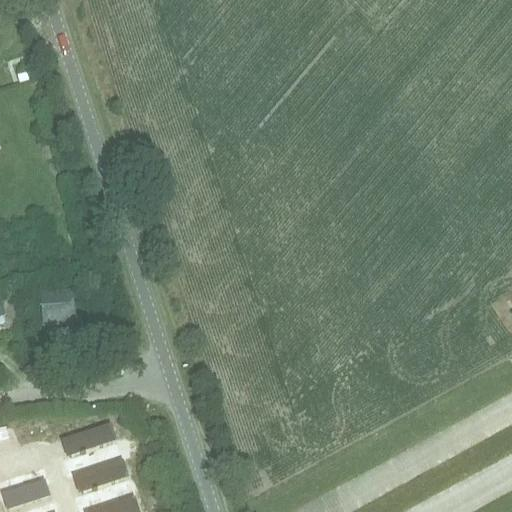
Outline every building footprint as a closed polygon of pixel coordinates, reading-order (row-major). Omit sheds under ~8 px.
[(43,327),(75,325),(73,294),(41,296),(43,327)] [(112,419),(62,434),(70,458),(120,442),(112,419)] [(123,455),(74,471),(81,495),(131,479),(123,455)] [(44,476),(0,490),(0,491),(6,511),(51,498),(44,476)] [(136,511),(130,493),(82,509),(83,511),(136,511)]
